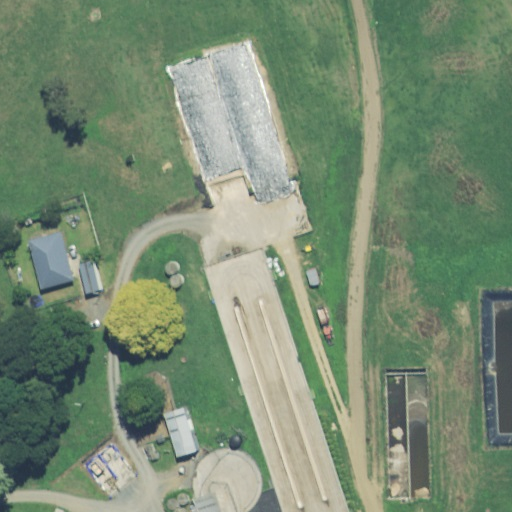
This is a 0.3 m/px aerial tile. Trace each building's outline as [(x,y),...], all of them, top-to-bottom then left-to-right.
[(80,280),(67,232),(35,240),(48,288),(80,280)] [(108,289),(101,260),(86,264),(93,293),(108,289)] [(181,287),(183,287),(184,287),(185,286),(186,286),(187,285),(187,284),(188,283),(188,282),(188,280),(188,279),(188,278),(188,277),(187,276),(186,275),(185,274),(184,274),(183,273),(182,273),(183,272),(184,271),(184,270),(185,269),(185,268),(185,267),(185,265),(184,264),(184,263),(183,262),(182,261),(181,261),(180,260),(179,260),(177,260),(176,260),(175,261),(174,261),(173,262),(172,263),(171,264),(171,265),(171,266),(171,268),(171,269),(171,270),(172,271),(173,272),(173,273),(175,274),(176,274),(177,274),(177,275),(176,275),(175,276),(175,278),(174,279),(174,280),(174,281),(175,282),(175,284),(176,285),(177,285),(178,286),(179,287),(180,287),(181,287)] [(203,451),(189,407),(175,411),(184,437),(190,455),(203,451)] [(120,470),(126,466),(132,473),(138,468),(133,461),(117,439),(99,452),(114,474),(120,482),(126,477),(120,470)] [(154,441),(146,444),(153,462),(161,459),(154,441)] [(177,510),(178,510),(177,510),(177,511),(176,511),(189,511),(188,510),(188,509),(187,508),(186,508),(184,507),(183,507),(182,507),(181,507),(182,506),(182,505),(183,504),(183,503),(183,504),(184,504),(185,505),(186,505),(187,505),(188,505),(190,505),(191,504),(192,504),(192,503),(193,502),(194,501),(194,500),(194,498),(194,497),(194,496),(193,496),(192,494),(192,493),(191,493),(190,492),(188,492),(187,492),(186,492),(185,492),(184,493),(183,493),(182,494),(181,495),(181,496),(181,497),(181,498),(180,498),(179,497),(178,497),(177,497),(176,496),(175,496),(174,497),(173,497),(172,498),(171,499),(170,500),(169,501),(169,502),(169,503),(169,504),(169,505),(170,506),(171,508),(172,509),(173,510),(174,510),(175,510),(177,510)] [(226,511),(220,493),(199,500),(203,511),(226,511)]
